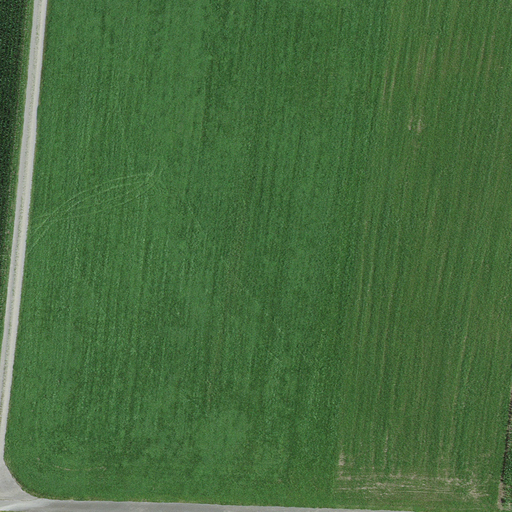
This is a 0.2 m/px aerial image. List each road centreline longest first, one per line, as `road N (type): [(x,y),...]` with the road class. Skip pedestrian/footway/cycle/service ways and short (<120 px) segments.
road 1 (track): [(0,433),(39,0)]
road 2 (track): [(0,503),(248,511)]
